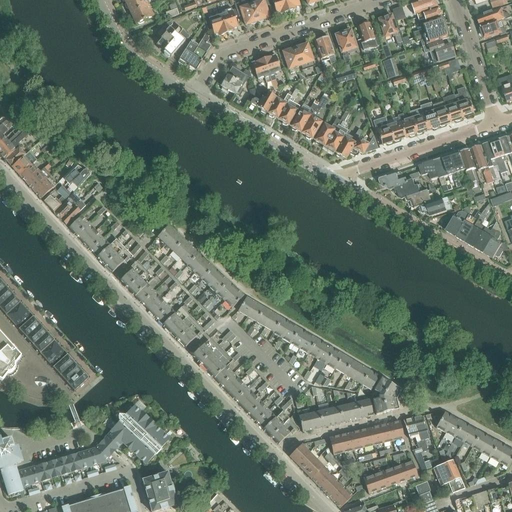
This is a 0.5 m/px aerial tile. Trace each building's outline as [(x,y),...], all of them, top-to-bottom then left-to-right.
[(146,0),(132,0),(126,3),(126,4),(125,5),(127,8),(129,9),(131,14),(149,5),(153,3),(152,0),(147,0),(146,0)] [(251,5),(257,22),(258,21),(260,22),(263,21),(264,19),(265,19),(264,17),(269,16),(266,7),(270,6),(267,0),(256,0),(258,3),(251,5)] [(288,11),(284,0),(271,0),(276,13),(280,12),(281,14),(282,13),(284,14),(287,13),(288,11)] [(284,0),(288,11),(289,11),(291,12),(294,10),(295,9),(296,8),(296,7),(300,5),(298,1),(300,0),(284,0)] [(415,15),(417,15),(419,20),(432,16),(430,10),(438,8),(438,7),(435,0),(423,0),(411,4),(415,15)] [(504,5),(503,1),(502,0),(490,0),(494,9),(504,5)] [(257,22),(251,5),(245,7),(244,4),(239,6),(239,4),(235,5),(238,16),(239,18),(243,16),(245,24),(249,22),(250,24),(251,24),(253,25),(256,24),(256,22),(257,22)] [(131,14),(136,24),(138,23),(140,24),(143,23),(144,21),(154,16),(149,5),(131,14)] [(392,10),(396,22),(406,18),(402,7),(392,10)] [(423,24),(441,18),(442,17),(438,7),(438,8),(430,10),(432,16),(419,20),(420,24),(423,24)] [(172,11),(166,13),(168,19),(179,15),(177,9),(176,9),(172,11)] [(220,15),(226,32),(227,32),(229,33),(232,31),(233,30),(234,30),(233,28),(238,26),(234,17),(232,11),(231,9),(226,10),(227,13),(220,15)] [(492,11),(477,17),(477,18),(477,20),(478,23),(479,23),(480,27),(504,19),(503,14),(494,17),(492,11)] [(219,35),(219,34),(220,34),(221,35),(224,34),(225,32),(226,32),(220,15),(214,17),(213,14),(208,16),(209,19),(214,34),(218,33),(219,35)] [(404,44),(400,34),(398,34),(392,15),(387,17),(386,16),(380,18),(379,20),(384,37),(392,34),(393,37),(395,36),(398,45),(404,44)] [(414,33),(415,38),(445,28),(443,23),(444,20),(442,18),(441,18),(423,24),(425,29),(414,33)] [(501,35),(511,31),(511,28),(506,29),(502,20),(481,28),(481,29),(480,30),(481,34),(483,35),(485,39),(500,34),(501,35)] [(175,53),(181,58),(189,44),(178,35),(183,30),(179,27),(175,32),(169,27),(172,24),(170,22),(167,22),(161,30),(162,31),(159,34),(162,37),(156,44),(158,45),(158,46),(165,52),(164,54),(167,57),(170,56),(171,57),(175,53)] [(374,37),(369,23),(368,23),(368,22),(365,22),(363,23),(363,25),(358,27),(363,43),(361,43),(364,51),(369,49),(375,49),(378,48),(377,47),(382,46),(378,35),(374,37)] [(349,61),(349,60),(346,51),(356,48),(350,30),(349,30),(348,28),(340,31),(341,34),(336,36),(345,63),(349,61)] [(417,42),(421,41),(423,46),(439,41),(448,38),(448,37),(448,34),(446,32),(445,28),(415,38),(417,42)] [(189,44),(181,58),(178,62),(184,66),(185,63),(188,65),(188,66),(195,71),(196,71),(201,62),(202,60),(206,53),(211,46),(206,43),(209,39),(207,32),(197,46),(190,42),(189,44)] [(331,64),(336,62),(328,37),(322,39),(321,38),(317,40),(316,41),(315,42),(320,58),(321,60),(329,57),(331,64)] [(455,57),(450,45),(441,48),(439,41),(423,46),(425,53),(430,52),(434,64),(455,57)] [(495,42),(486,45),(488,50),(497,47),(495,42)] [(295,48),(301,65),(313,61),(307,44),(306,45),(305,44),(302,45),(301,47),(295,48)] [(382,48),(386,59),(392,57),(388,46),(382,48)] [(295,48),(290,50),(289,49),(286,50),(285,52),(283,52),(290,74),(298,71),(297,67),(301,65),(295,48)] [(264,59),(271,81),(272,81),(276,80),(274,74),(281,71),(275,55),(273,55),(270,56),(269,57),(264,59)] [(271,81),(264,59),(259,61),(257,60),(254,61),(254,62),(252,63),(257,79),(265,77),(267,83),(271,81)] [(394,59),(383,62),(389,79),(400,75),(394,59)] [(460,71),(457,60),(438,65),(439,70),(443,69),(444,71),(449,70),(451,74),(452,74),(460,71)] [(362,67),(364,72),(375,68),(374,63),(362,67)] [(350,66),(343,68),(345,74),(352,72),(350,66)] [(229,90),(235,94),(246,77),(247,76),(243,74),(232,67),(225,79),(225,78),(221,85),(223,87),(222,87),(228,91),(229,90)] [(354,71),(336,77),(339,85),(356,80),(354,71)] [(511,77),(511,75),(510,75),(511,78),(508,79),(507,77),(498,81),(500,86),(502,87),(503,89),(502,91),(503,94),(505,95),(507,103),(511,101),(511,77)] [(455,98),(462,118),(473,114),(471,106),(471,104),(470,101),(469,100),(468,99),(468,98),(464,87),(457,90),(458,94),(454,96),(455,98)] [(291,97),(278,120),(282,122),(282,124),(285,126),(287,125),(288,126),(297,110),(299,107),(293,103),(295,99),(294,99),(298,94),(294,92),(293,94),(291,97)] [(268,113),(277,98),(269,94),(266,99),(262,97),(260,102),(255,99),(252,100),(250,103),(261,109),(261,111),(265,114),(266,113),(268,113)] [(277,98),(268,113),(269,114),(269,116),(272,118),(274,117),(278,120),(291,97),(287,95),(283,102),(277,98)] [(443,102),(445,107),(450,122),(454,121),(455,120),(457,121),(460,120),(461,119),(462,118),(455,98),(443,102)] [(301,133),(317,106),(313,104),(310,108),(304,104),(290,127),(291,127),(292,129),(295,131),(297,131),(301,133)] [(317,106),(301,133),(305,136),(306,138),(309,139),(311,139),(312,140),(322,122),(316,118),(322,108),(317,106)] [(434,110),(439,126),(441,125),(442,126),(445,125),(446,124),(447,123),(450,122),(445,107),(434,110)] [(427,130),(422,114),(421,109),(409,113),(411,118),(416,133),(417,133),(419,134),(422,133),(422,131),(427,130)] [(422,114),(427,130),(433,128),(434,128),(437,127),(438,126),(439,126),(434,110),(422,114)] [(339,120),(324,147),(329,149),(329,151),(332,153),(334,152),(335,153),(344,137),(337,134),(348,115),(344,113),(340,121),(339,120)] [(398,119),(399,119),(405,137),(408,136),(410,135),(411,136),(414,135),(415,134),(416,133),(411,118),(405,120),(403,115),(398,117),(398,119)] [(324,147),(339,120),(336,119),(331,128),(324,123),(314,141),(315,141),(315,143),(318,145),(320,144),(324,147)] [(388,125),(393,141),(394,141),(396,141),(399,140),(400,139),(401,138),(405,137),(399,119),(398,119),(393,121),(394,123),(388,125)] [(0,132),(10,123),(7,120),(0,126),(0,132)] [(0,132),(0,143),(6,138),(3,135),(13,126),(10,123),(0,132)] [(388,125),(381,128),(380,124),(375,126),(382,145),(383,144),(387,143),(388,144),(392,143),(392,141),(393,141),(388,125)] [(20,136),(24,131),(25,130),(22,128),(8,141),(6,138),(0,143),(0,154),(11,144),(20,136)] [(344,137),(335,153),(336,154),(336,155),(340,158),(341,157),(346,160),(349,154),(358,138),(362,131),(358,129),(354,138),(346,134),(344,137)] [(11,144),(0,154),(6,161),(19,148),(20,149),(22,147),(19,144),(28,135),(24,131),(20,136),(11,144)] [(370,134),(369,136),(370,139),(371,140),(369,144),(358,138),(349,154),(355,157),(358,156),(359,153),(361,154),(378,149),(374,138),(372,133),(370,134)] [(511,145),(509,137),(500,140),(506,156),(510,155),(511,161),(511,145)] [(500,140),(491,143),(498,166),(501,174),(505,172),(507,172),(504,162),(507,161),(506,156),(500,140)] [(491,143),(482,146),(493,180),(497,179),(493,167),(498,166),(491,143)] [(50,149),(48,146),(42,151),(44,154),(50,149)] [(482,146),(471,149),(479,171),(485,169),(485,170),(484,173),(488,184),(490,183),(494,182),(493,180),(482,146)] [(19,148),(6,161),(12,168),(26,155),(20,149),(19,148)] [(391,159),(396,157),(393,149),(388,150),(391,159)] [(464,151),(460,153),(466,171),(469,180),(470,184),(476,182),(473,170),(476,169),(470,150),(469,150),(467,149),(465,150),(464,151)] [(20,176),(33,165),(37,161),(29,152),(26,155),(12,168),(20,176)] [(460,153),(451,156),(458,175),(461,187),(462,189),(466,187),(462,172),(466,171),(460,153)] [(451,156),(443,158),(449,177),(453,175),(457,188),(461,187),(458,175),(451,156)] [(443,158),(434,161),(440,178),(443,186),(445,192),(449,191),(445,178),(449,177),(443,158)] [(434,161),(419,167),(422,175),(425,178),(430,176),(431,181),(440,178),(434,161)] [(40,172),(33,165),(20,176),(27,184),(40,172)] [(75,165),(59,182),(61,185),(65,181),(71,173),(77,167),(75,165)] [(78,166),(77,167),(71,173),(65,181),(70,185),(72,184),(78,189),(89,177),(91,175),(90,175),(90,174),(90,172),(86,170),(84,171),(83,170),(78,166)] [(44,168),(40,172),(27,184),(34,192),(50,177),(52,176),(44,168)] [(411,175),(406,178),(407,182),(413,180),(416,179),(420,178),(418,172),(411,175)] [(381,177),(380,180),(382,186),(385,187),(388,186),(389,188),(389,190),(391,191),(393,190),(409,185),(407,182),(406,178),(404,179),(401,173),(387,177),(385,176),(381,177)] [(57,185),(50,177),(34,192),(41,199),(57,185)] [(409,185),(393,190),(394,193),(396,194),(398,193),(400,199),(402,200),(404,200),(424,193),(422,188),(421,185),(416,187),(413,180),(407,182),(409,185)] [(424,193),(404,200),(405,203),(407,204),(410,203),(412,208),(414,209),(419,208),(436,202),(433,194),(437,193),(436,189),(430,191),(424,193)] [(54,214),(66,201),(62,197),(58,201),(55,199),(50,194),(43,201),(54,214)] [(73,194),(66,201),(54,214),(61,221),(81,201),(73,194)] [(502,196),(491,201),(493,208),(505,203),(502,196)] [(436,202),(419,208),(421,213),(424,214),(427,213),(428,216),(430,217),(452,210),(448,198),(436,202)] [(61,221),(66,226),(86,206),(81,201),(61,221)] [(482,214),(466,243),(475,249),(487,228),(482,225),(486,217),(491,207),(490,204),(482,214)] [(448,220),(445,224),(446,227),(448,228),(446,232),(456,237),(469,215),(472,211),(469,208),(464,209),(465,213),(463,212),(459,213),(457,217),(455,216),(452,220),(451,219),(448,220)] [(456,237),(456,238),(466,243),(482,214),(478,212),(474,218),(469,215),(456,237)] [(69,229),(76,236),(89,224),(81,216),(69,229)] [(487,228),(475,249),(484,254),(495,236),(498,232),(500,233),(501,231),(500,228),(497,223),(496,223),(492,231),(487,228)] [(89,224),(76,236),(83,244),(96,232),(89,224)] [(158,238),(166,245),(177,233),(169,226),(158,238)] [(141,230),(137,235),(142,240),(147,235),(141,230)] [(96,232),(83,244),(91,251),(103,239),(96,232)] [(495,236),(484,254),(493,259),(494,259),(495,256),(498,258),(500,257),(503,252),(503,249),(500,248),(503,243),(498,241),(502,234),(500,233),(498,232),(495,236)] [(173,252),(184,240),(177,233),(166,245),(173,252)] [(103,239),(91,251),(98,258),(110,246),(103,239)] [(133,257),(130,254),(116,240),(110,246),(98,258),(112,273),(122,264),(124,266),(127,263),(127,264),(133,257)] [(180,259),(192,247),(184,240),(173,252),(180,259)] [(187,267),(199,254),(192,247),(180,259),(187,265),(186,266),(187,267)] [(194,274),(206,261),(199,254),(187,267),(194,274)] [(140,265),(137,261),(131,267),(131,268),(128,271),(130,272),(120,282),(135,297),(147,285),(148,285),(154,279),(140,265)] [(202,281),(214,268),(206,261),(194,274),(202,281)] [(209,288),(221,275),(214,268),(202,281),(209,288)] [(217,295),(229,282),(221,275),(209,288),(217,295)] [(229,282),(217,295),(224,302),(236,289),(229,282)] [(148,285),(147,285),(135,297),(142,304),(154,292),(148,285)] [(0,293),(0,306),(13,295),(6,288),(0,293)] [(224,302),(232,309),(244,296),(236,289),(224,302)] [(149,311),(161,299),(154,292),(142,304),(149,311)] [(0,306),(0,309),(6,316),(20,303),(13,295),(0,306)] [(238,312),(248,317),(256,303),(247,298),(238,312)] [(161,299),(149,311),(156,319),(168,307),(161,299)] [(20,303),(6,316),(12,323),(27,310),(20,303)] [(256,322),(265,308),(256,303),(248,317),(256,322)] [(176,314),(175,314),(168,307),(156,319),(163,326),(176,314)] [(206,332),(203,329),(182,307),(175,314),(176,314),(163,326),(185,349),(194,339),(196,341),(199,338),(206,332)] [(265,328),(273,314),(265,308),(256,322),(265,328)] [(27,310),(12,323),(19,330),(33,317),(27,310)] [(274,333),(282,319),(273,314),(265,328),(274,333)] [(19,330),(26,338),(40,326),(33,317),(19,330)] [(273,334),(282,339),(291,324),(282,319),(274,333),(273,334)] [(282,339),(291,344),(300,329),(291,324),(282,339)] [(40,326),(26,338),(33,346),(47,333),(40,326)] [(294,346),(299,350),(308,335),(300,329),(291,344),(294,346)] [(0,380),(2,381),(9,373),(11,373),(14,371),(15,368),(15,365),(21,357),(0,333),(0,380)] [(33,346),(40,354),(55,341),(47,333),(33,346)] [(299,350),(308,355),(317,340),(308,335),(299,350)] [(233,361),(235,363),(238,360),(235,357),(232,360),(211,338),(192,356),(214,379),(226,366),(227,367),(233,361)] [(308,355),(317,360),(326,345),(317,340),(308,355)] [(55,341),(40,354),(47,361),(61,348),(55,341)] [(317,360),(326,365),(335,350),(326,345),(317,360)] [(61,348),(47,361),(53,368),(67,355),(61,348)] [(335,371),(335,369),(344,355),(335,350),(326,365),(335,371)] [(67,355),(53,368),(60,376),(75,364),(67,355)] [(335,369),(344,375),(352,361),(344,355),(335,369)] [(344,375),(353,380),(361,366),(352,361),(344,375)] [(75,364),(60,376),(67,384),(81,371),(75,364)] [(226,366),(214,379),(221,386),(234,374),(227,367),(226,366)] [(353,380),(362,385),(370,371),(361,366),(353,380)] [(257,383),(262,372),(258,370),(252,381),(257,383)] [(74,392),(80,387),(81,388),(83,385),(83,384),(89,379),(81,371),(67,384),(74,392)] [(371,391),(379,377),(370,371),(362,385),(371,391)] [(234,374),(221,386),(228,393),(241,381),(234,374)] [(324,378),(320,375),(315,383),(320,386),(324,378)] [(397,400),(402,390),(382,378),(374,391),(383,396),(382,397),(382,398),(372,401),(376,415),(399,410),(397,400)] [(241,381),(228,393),(235,401),(248,389),(241,381)] [(255,396),(248,389),(235,401),(242,408),(255,396)] [(262,403),(255,396),(242,408),(249,416),(262,403)] [(359,403),(363,418),(373,416),(369,400),(359,403)] [(269,411),(262,403),(249,416),(257,423),(269,411)] [(359,403),(349,405),(353,421),(363,418),(359,403)] [(349,405),(339,407),(343,423),(353,421),(349,405)] [(170,439),(156,426),(156,425),(142,412),(141,412),(134,406),(125,416),(124,416),(119,415),(119,421),(120,421),(110,432),(111,432),(117,438),(122,443),(127,448),(146,465),(155,455),(156,455),(161,450),(160,449),(170,439)] [(339,407),(329,410),(333,426),(343,423),(339,407)] [(323,428),(333,426),(329,410),(319,412),(323,428)] [(264,430),(276,418),(269,411),(257,423),(264,430)] [(296,432),(299,431),(299,429),(298,427),(282,412),(276,418),(264,430),(278,445),(288,436),(289,438),(292,435),(293,435),(296,432)] [(313,430),(323,428),(319,412),(309,414),(313,430)] [(446,433),(454,418),(445,413),(436,428),(446,433)] [(313,430),(309,414),(299,417),(303,433),(313,430)] [(421,417),(412,419),(418,439),(421,447),(422,453),(427,451),(425,441),(429,440),(426,431),(421,417)] [(454,418),(446,433),(454,438),(463,423),(454,418)] [(404,421),(410,440),(415,439),(418,450),(413,451),(414,455),(422,453),(420,447),(421,447),(418,439),(412,419),(404,421)] [(404,439),(400,422),(389,424),(393,441),(404,439)] [(463,443),(472,428),(463,423),(454,438),(463,443)] [(384,444),(393,441),(389,424),(379,427),(384,444)] [(374,446),(384,444),(379,427),(370,429),(374,446)] [(472,448),(481,433),(472,428),(463,443),(472,448)] [(364,449),(374,446),(370,429),(360,432),(364,449)] [(104,440),(115,451),(122,443),(117,438),(111,432),(104,440)] [(354,451),(364,449),(360,432),(350,434),(354,451)] [(481,453),(490,438),(481,433),(472,448),(481,453)] [(344,453),(354,451),(350,434),(340,436),(344,453)] [(344,453),(340,436),(330,439),(334,456),(344,453)] [(490,458),(499,443),(490,438),(481,453),(490,458)] [(1,475),(8,496),(23,492),(22,488),(17,472),(16,468),(15,465),(21,463),(17,448),(14,449),(11,439),(1,442),(1,440),(0,439),(0,470),(1,473),(1,475)] [(499,463),(507,448),(499,443),(490,458),(499,463)] [(95,449),(100,464),(104,463),(111,456),(99,445),(95,449)] [(290,457),(297,465),(310,453),(302,445),(290,457)] [(499,463),(508,468),(511,461),(511,450),(507,448),(499,463)] [(90,467),(100,464),(95,449),(86,452),(90,467)] [(81,470),(90,467),(86,452),(76,455),(81,470)] [(297,465),(304,472),(317,460),(310,453),(297,465)] [(81,470),(76,455),(76,454),(66,457),(71,473),(81,470)] [(61,476),(71,473),(66,457),(56,460),(61,476)] [(51,479),(61,476),(56,460),(46,463),(51,479)] [(304,472),(311,480),(324,467),(317,460),(304,472)] [(465,489),(453,460),(440,466),(434,468),(441,487),(448,484),(452,494),(464,489),(465,489)] [(418,477),(412,462),(402,465),(408,481),(418,477)] [(429,462),(419,465),(422,472),(431,469),(429,462)] [(41,482),(51,479),(46,463),(36,466),(36,467),(41,482)] [(402,465),(393,469),(398,484),(408,481),(402,465)] [(141,477),(158,472),(156,466),(140,471),(139,471),(141,477)] [(32,485),(41,482),(36,467),(27,469),(32,485)] [(311,480),(318,487),(331,475),(324,467),(311,480)] [(27,469),(17,472),(22,488),(32,485),(27,469)] [(393,469),(383,472),(388,487),(398,484),(393,469)] [(379,491),(388,487),(383,472),(373,475),(379,491)] [(153,478),(144,480),(142,481),(143,484),(147,498),(148,499),(148,500),(151,511),(156,511),(161,511),(163,511),(165,510),(167,509),(167,510),(169,509),(168,508),(176,506),(177,506),(177,505),(184,503),(183,500),(181,493),(174,495),(174,494),(174,492),(173,492),(172,487),(172,485),(171,486),(171,485),(168,474),(168,473),(166,473),(158,476),(157,476),(156,477),(154,478),(154,477),(153,478)] [(318,487),(325,494),(338,482),(331,475),(318,487)] [(379,491),(373,475),(363,479),(369,494),(379,491)] [(472,482),(468,483),(470,487),(475,485),(478,480),(474,478),(472,482)] [(325,494),(333,501),(345,489),(338,482),(325,494)] [(421,484),(415,487),(419,496),(425,494),(421,484)] [(61,508),(62,511),(137,511),(130,487),(105,494),(96,496),(95,496),(95,497),(86,500),(61,508)] [(511,511),(511,500),(508,487),(498,490),(498,491),(501,501),(503,511),(511,511)] [(401,488),(397,490),(401,501),(405,500),(401,488)] [(345,489),(333,501),(340,509),(348,502),(352,497),(345,489)] [(486,493),(490,504),(491,511),(503,511),(501,501),(498,491),(498,490),(497,489),(486,493)] [(425,494),(419,496),(422,505),(423,507),(424,511),(437,511),(433,501),(429,492),(425,494)] [(486,493),(475,496),(480,511),(481,510),(484,509),(485,511),(491,511),(490,504),(486,493)] [(460,501),(463,508),(463,511),(476,511),(480,511),(475,496),(460,501)] [(463,508),(460,501),(460,499),(454,501),(457,511),(463,508)]
